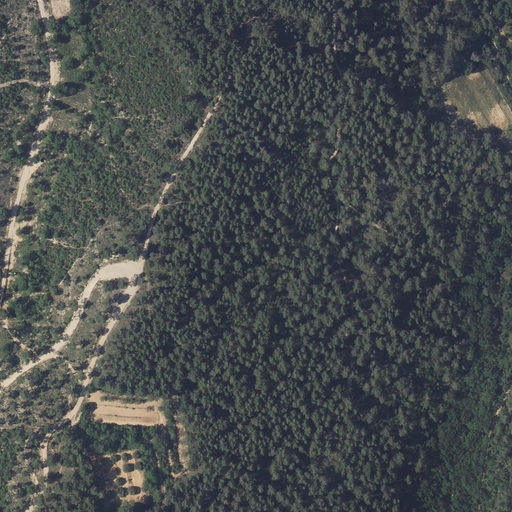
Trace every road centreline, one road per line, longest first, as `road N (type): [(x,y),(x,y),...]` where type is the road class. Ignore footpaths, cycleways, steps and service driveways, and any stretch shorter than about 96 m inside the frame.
road 1 (track): [(335,0),(329,38),(345,103),(326,167),(350,304),(341,376),(347,404),(382,434),(393,456),(397,511)]
road 2 (track): [(32,511),(50,474),(58,425),(95,374),(134,270),(116,265),(99,275),(59,348),(0,390)]
road 3 (track): [(0,309),(12,225),(52,91),(39,0)]
road 4 (track): [(134,270),(162,196),(255,16),(281,0)]
road 5 (track): [(511,385),(494,416),(477,511)]
